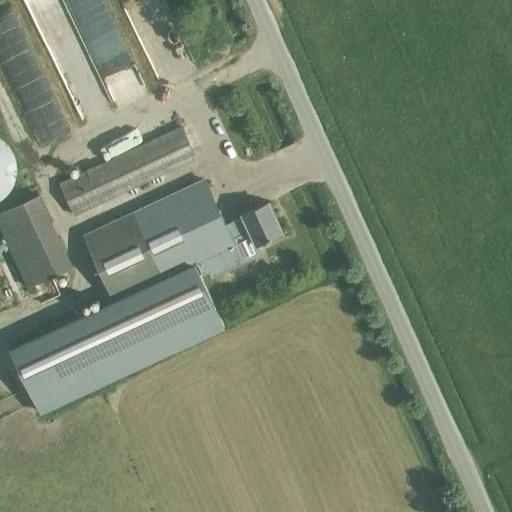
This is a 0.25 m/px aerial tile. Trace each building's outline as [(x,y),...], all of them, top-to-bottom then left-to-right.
[(36,0),(75,94),(101,83),(106,94),(93,100),(98,112),(134,97),(131,89),(138,86),(102,0),(36,0)] [(75,216),(198,158),(183,125),(59,182),(75,216)] [(0,200),(3,198),(8,194),(11,188),(14,183),(16,176),(16,170),(16,164),(14,158),(11,152),(8,147),(3,142),(0,139),(0,200)] [(83,234),(114,302),(115,304),(196,265),(195,264),(197,263),(203,275),(210,271),(213,276),(263,252),(258,242),(283,230),(269,202),(243,214),(244,216),(228,223),(206,178),(83,234)] [(74,265),(41,193),(0,212),(0,226),(28,286),(74,265)] [(115,304),(114,302),(12,349),(42,412),(225,327),(196,265),(115,304)]
